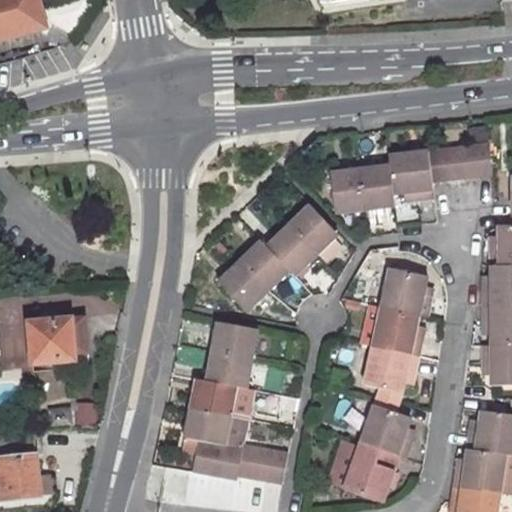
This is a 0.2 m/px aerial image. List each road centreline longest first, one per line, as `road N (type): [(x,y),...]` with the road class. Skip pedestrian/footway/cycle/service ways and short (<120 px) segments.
road 1 (unclassified): [(161,124),(165,184),(140,364),(106,511)]
road 2 (secondary): [(511,50),(153,72)]
road 3 (secondary): [(161,124),(511,87)]
road 4 (residential): [(396,511),(424,499),(439,466),(461,221)]
road 5 (secondary): [(153,72),(24,119)]
road 6 (secondary): [(24,119),(161,124)]
